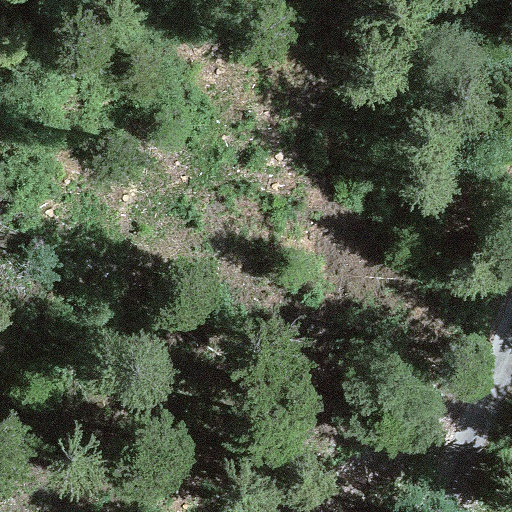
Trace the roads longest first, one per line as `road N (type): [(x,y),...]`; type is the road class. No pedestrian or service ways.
road 1 (unclassified): [(511,346),(444,511)]
road 2 (track): [(339,511),(485,410)]
